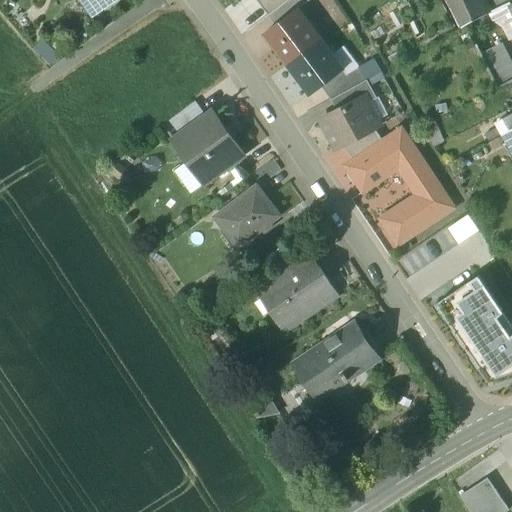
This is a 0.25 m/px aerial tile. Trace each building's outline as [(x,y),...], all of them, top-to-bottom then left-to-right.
[(97,0),(83,0),(93,15),(103,8),(97,0)] [(97,0),(103,8),(104,9),(115,0),(97,0)] [(255,0),(267,15),(274,10),(287,0),(255,0)] [(287,0),(274,10),(281,19),(296,8),(297,9),(308,0),(287,0)] [(445,0),(460,28),(486,15),(478,0),(445,0)] [(511,38),(511,11),(508,4),(487,15),(490,21),(500,27),(508,41),(511,38)] [(281,19),(274,10),(267,15),(274,25),(263,33),(287,64),(320,39),(297,9),(296,8),(281,19)] [(343,69),(320,39),(287,64),(310,94),(320,86),(331,100),(334,98),(339,95),(328,80),(343,69)] [(511,82),(511,66),(500,43),(479,54),(498,89),(511,82)] [(343,69),(328,80),(339,95),(366,79),(358,68),(346,74),(343,69)] [(339,95),(334,98),(340,108),(363,96),(367,102),(376,97),(366,79),(339,95)] [(340,108),(320,119),(337,149),(343,145),(373,129),(379,126),(367,102),(363,96),(340,108)] [(194,102),(161,125),(172,140),(205,116),(194,102)] [(205,116),(172,140),(203,184),(245,155),(234,139),(229,142),(220,130),(222,128),(211,112),(205,116)] [(511,128),(502,134),(511,152),(511,128)] [(353,162),(382,143),(373,129),(343,145),(353,162)] [(455,209),(402,129),(382,143),(353,162),(345,167),(363,194),(399,170),(416,196),(380,219),(399,247),(455,209)] [(278,217),(255,187),(220,213),(232,228),(225,233),(237,248),(278,217)] [(327,275),(313,254),(308,258),(321,279),(327,275)] [(308,258),(262,288),(288,325),(332,296),(321,279),(308,258)] [(511,335),(511,336),(498,317),(504,313),(479,276),(436,304),(488,383),(511,374),(511,335)] [(354,323),(294,363),(318,399),(320,398),(317,394),(343,377),(345,381),(349,378),(346,375),(359,366),(362,370),(378,359),(354,323)] [(505,511),(508,510),(487,478),(459,496),(469,511),(505,511)]
